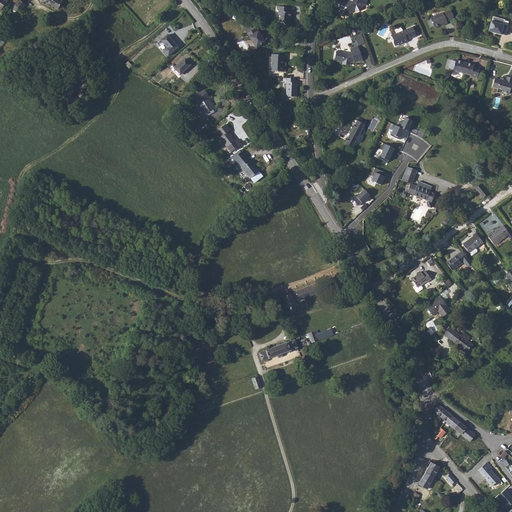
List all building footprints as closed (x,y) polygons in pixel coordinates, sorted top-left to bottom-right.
[(35,0),(55,13),(60,5),(53,1),(52,0),(35,0)] [(346,0),(343,2),(337,4),(342,15),(352,10),(353,11),(354,10),(356,11),(361,8),(361,6),(366,4),(365,2),(366,2),(366,0),(349,0),(347,1),(346,0)] [(17,3),(7,15),(11,18),(16,12),(19,13),(23,8),(17,3)] [(276,10),(275,12),(277,14),(276,19),(278,21),(277,25),(282,25),(283,27),(289,28),(290,16),(287,16),(288,12),(276,10)] [(443,14),(430,19),(431,21),(434,28),(434,29),(443,25),(443,27),(447,25),(447,23),(454,20),(450,11),(443,14)] [(488,21),(485,33),(497,36),(497,35),(501,36),(504,27),(500,26),(501,25),(488,21)] [(413,27),(403,31),(407,40),(416,36),(413,27)] [(255,30),(247,34),(255,49),(264,44),(258,32),(257,33),(255,30)] [(403,31),(391,36),(393,41),(392,41),(394,46),(402,43),(403,45),(408,43),(407,40),(403,31)] [(362,34),(355,37),(358,45),(365,43),(362,34)] [(169,38),(162,43),(173,56),(179,51),(169,38)] [(334,51),(333,63),(342,64),(342,66),(347,68),(349,64),(354,62),(355,65),(363,62),(363,60),(358,47),(350,50),(350,52),(346,54),(334,51)] [(268,72),(280,74),(281,64),(282,57),(270,56),(268,72)] [(187,61),(176,71),(182,77),(193,67),(187,61)] [(452,63),(450,71),(451,71),(451,73),(468,77),(468,80),(475,82),(478,70),(471,68),(472,66),(454,61),(453,63),(452,63)] [(490,89),(493,90),(499,92),(499,94),(503,95),(507,96),(511,81),(505,79),(505,82),(497,80),(496,82),(492,81),(490,89)] [(295,80),(287,80),(286,95),(289,98),(297,99),(298,84),(295,84),(295,80)] [(200,106),(207,116),(215,111),(208,101),(209,100),(205,93),(195,99),(199,107),(200,106)] [(400,121),(398,126),(408,131),(411,124),(413,125),(415,122),(405,117),(403,122),(400,121)] [(357,123),(350,134),(357,138),(363,127),(359,125),(357,123)] [(404,129),(395,125),(391,135),(399,139),(404,129)] [(228,129),(219,135),(224,141),(222,142),(229,152),(238,145),(240,144),(236,139),(235,140),(231,136),(233,135),(228,129)] [(357,138),(350,134),(344,145),(350,149),(357,138)] [(395,149),(384,143),(381,149),(383,151),(380,157),(384,159),(383,160),(388,162),(391,155),(392,156),(395,149)] [(258,169),(251,161),(250,161),(245,155),(236,163),(241,169),(244,172),(245,171),(253,181),(263,173),(259,168),(258,169)] [(410,183),(415,170),(407,167),(402,180),(410,183)] [(385,177),(383,176),(384,172),(375,168),(372,176),(373,176),(371,180),(381,185),(385,177)] [(432,186),(419,181),(417,186),(410,183),(407,192),(428,200),(427,203),(428,206),(431,207),(433,202),(432,201),(435,194),(430,192),(432,186)] [(477,187),(471,190),(479,201),(485,197),(477,187)] [(357,196),(363,203),(370,196),(364,189),(357,196)] [(497,228),(492,232),(499,240),(504,236),(497,228)] [(492,232),(483,239),(489,247),(499,240),(492,232)] [(467,240),(457,247),(463,256),(464,255),(467,258),(473,253),(471,250),(477,246),(470,236),(466,239),(467,240)] [(449,258),(439,266),(446,275),(456,267),(456,266),(457,265),(461,270),(465,266),(456,255),(450,259),(449,258)] [(366,263),(362,265),(366,272),(371,269),(369,267),(370,266),(369,264),(367,265),(366,263)] [(414,276),(408,281),(413,288),(422,281),(423,283),(427,280),(422,272),(418,274),(417,273),(413,275),(414,276)] [(511,285),(507,279),(502,282),(511,294),(511,285)] [(304,289),(297,292),(300,300),(325,291),(321,282),(304,289)] [(291,294),(283,297),(289,313),(296,310),(291,294)] [(439,297),(424,308),(429,316),(437,310),(442,316),(448,311),(439,297)] [(305,339),(299,341),(301,347),(308,344),(308,346),(312,345),(312,343),(334,334),(331,328),(319,333),(317,330),(308,333),(310,340),(306,341),(305,339)] [(447,330),(441,337),(464,353),(467,350),(468,352),(472,347),(462,340),(464,337),(457,332),(455,335),(447,330)] [(259,352),(264,363),(269,361),(268,359),(278,355),(279,357),(283,356),(283,353),(292,349),(293,352),(299,350),(297,347),(294,339),(283,343),(282,341),(274,344),(275,346),(259,352)] [(262,394),(258,383),(252,385),(255,396),(262,394)] [(440,408),(435,414),(448,425),(453,419),(440,408)] [(453,419),(448,425),(456,431),(460,426),(453,419)] [(433,434),(437,438),(443,432),(447,427),(443,423),(433,434)] [(460,426),(456,431),(471,445),(476,439),(460,426)] [(451,453),(447,457),(451,462),(456,459),(451,453)] [(433,466),(428,476),(436,480),(441,470),(433,466)] [(483,472),(482,470),(478,474),(492,490),(499,483),(491,474),(493,473),(488,468),(483,472)] [(436,480),(428,476),(421,488),(429,493),(436,480)] [(459,486),(451,477),(448,480),(454,486),(455,485),(457,488),(459,486)] [(496,497),(506,509),(511,503),(511,496),(505,489),(496,497)]
